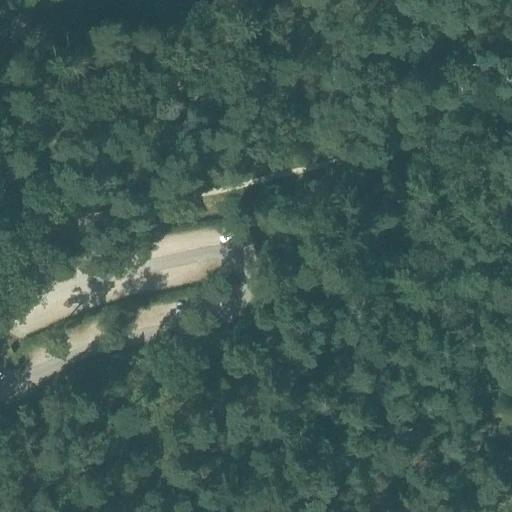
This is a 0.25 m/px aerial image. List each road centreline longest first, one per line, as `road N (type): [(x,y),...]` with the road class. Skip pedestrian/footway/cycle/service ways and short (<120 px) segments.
road 1 (unknown): [(462,0),(283,48),(237,93),(121,105),(52,144),(0,195)]
road 2 (track): [(0,258),(116,209),(331,161)]
road 3 (track): [(331,161),(511,129)]
